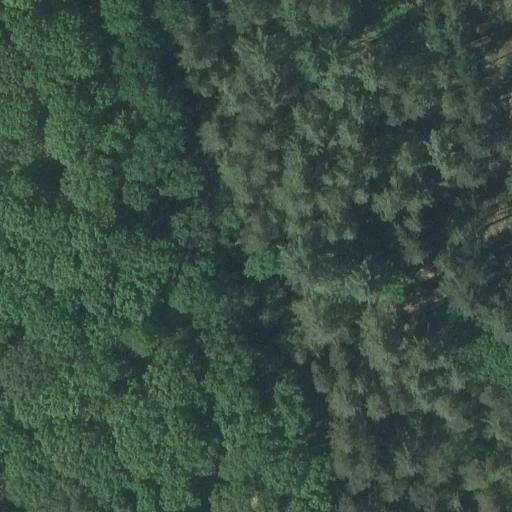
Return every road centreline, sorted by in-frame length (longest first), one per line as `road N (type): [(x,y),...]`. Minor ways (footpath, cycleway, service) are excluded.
road 1 (track): [(511,312),(216,240),(0,244)]
road 2 (track): [(214,511),(233,426),(216,240)]
road 3 (track): [(148,0),(189,121),(216,240)]
